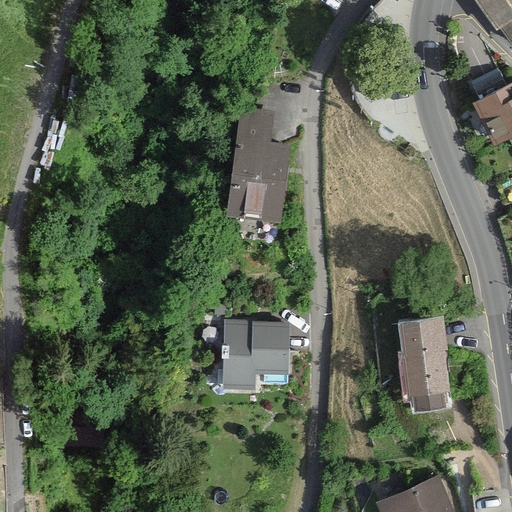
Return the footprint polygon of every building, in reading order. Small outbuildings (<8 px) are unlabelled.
[(511,0),(481,0),(501,28),(504,25),(511,36),(511,0)] [(511,82),(473,103),(494,147),(510,140),(511,143),(511,82)] [(275,109),(239,107),(233,212),(290,215),(294,139),(273,138),(275,109)] [(295,360),(296,309),(226,307),(224,373),(256,374),(257,359),(295,360)] [(447,315),(403,321),(412,395),(457,390),(447,315)] [(460,511),(444,473),(382,500),(387,511),(460,511)]
